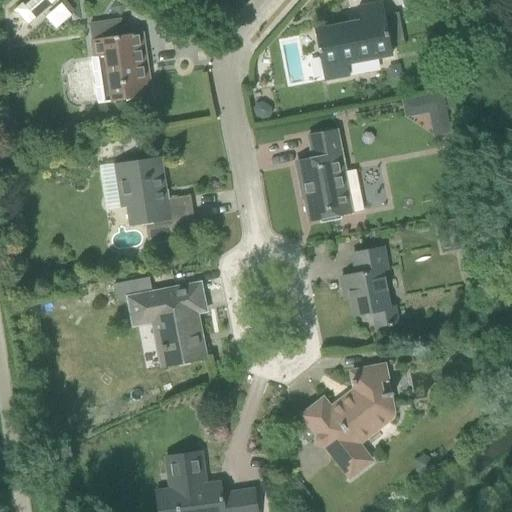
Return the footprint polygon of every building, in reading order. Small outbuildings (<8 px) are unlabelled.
[(25,0),(14,10),(27,25),(56,0),(25,0)] [(391,57),(384,23),(380,4),(357,9),(359,22),(314,31),(318,50),(317,50),(318,55),(319,55),(325,82),(348,77),(346,66),(391,57)] [(121,21),(102,24),(89,25),(93,58),(100,104),(151,97),(142,34),(124,36),(121,21)] [(257,104),(253,110),(254,115),(262,121),(268,120),(272,114),(270,108),(262,103),(257,104)] [(312,160),(296,163),(301,190),(305,189),(307,199),(303,199),(307,222),(327,218),(351,214),(350,213),(363,211),(355,171),(343,173),(335,132),(327,134),(307,138),(312,160)] [(146,163),(146,161),(114,166),(114,167),(122,166),(125,182),(122,182),(125,199),(127,198),(128,207),(125,207),(129,229),(145,227),(148,247),(196,240),(189,198),(166,202),(167,207),(163,207),(161,193),(165,193),(161,165),(145,168),(144,163),(146,163)] [(461,193),(444,197),(448,215),(465,211),(461,193)] [(466,216),(435,222),(438,236),(452,234),(455,250),(473,246),(466,216)] [(382,248),(372,251),(352,255),(357,275),(341,278),(344,292),(349,291),(354,317),(373,313),(377,327),(388,325),(388,327),(392,326),(392,324),(398,323),(395,307),(390,308),(382,270),(387,269),(382,248)] [(164,352),(168,366),(205,359),(196,314),(204,313),(199,285),(128,299),(133,326),(158,321),(163,346),(161,346),(162,352),(164,352)] [(304,418),(294,426),(306,441),(308,444),(318,436),(319,437),(318,437),(318,438),(318,439),(317,439),(317,440),(317,441),(317,442),(318,442),(318,443),(319,444),(320,444),(320,445),(321,445),(322,445),(323,445),(324,445),(325,444),(350,477),(371,460),(359,445),(391,420),(392,420),(392,419),(392,418),(393,418),(393,417),(393,416),(394,415),(394,414),(394,413),(393,412),(393,411),(394,411),(391,396),(394,396),(393,393),(386,394),(384,381),(388,381),(385,366),(372,369),(352,373),(354,381),(353,382),(354,386),(355,386),(355,391),(331,410),(324,400),(303,417),(304,418)] [(157,494),(159,511),(256,511),(254,492),(222,496),(220,484),(201,487),(200,478),(204,478),(201,454),(167,459),(170,483),(174,482),(176,491),(157,494)] [(300,485),(286,495),(299,511),(300,511),(313,502),(300,485)]
